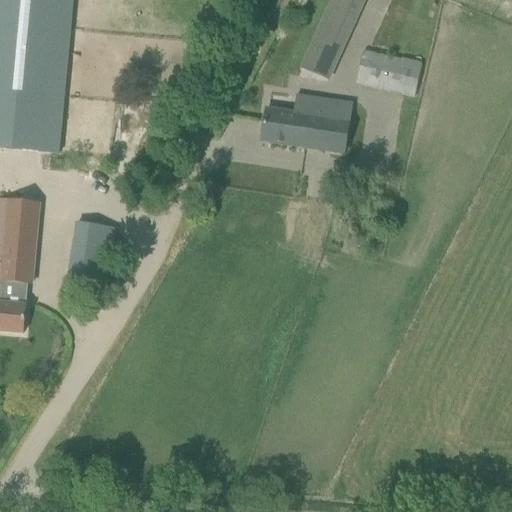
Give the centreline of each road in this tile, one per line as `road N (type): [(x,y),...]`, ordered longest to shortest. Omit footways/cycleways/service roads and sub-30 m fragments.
road 1 (unknown): [(0,499),(73,345),(45,272),(79,148),(61,60),(60,0)]
road 2 (tertiary): [(133,511),(0,501)]
